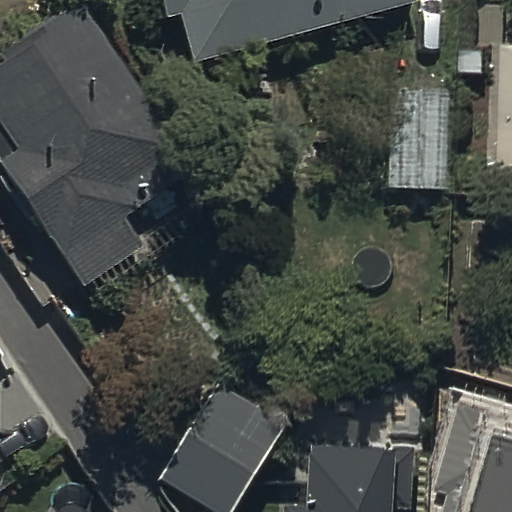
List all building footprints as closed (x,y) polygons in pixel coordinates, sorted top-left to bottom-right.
[(149,0),(157,26),(172,22),(188,78),(419,14),(414,0),(149,0)] [(80,21),(0,70),(0,145),(9,161),(0,167),(0,183),(72,301),(141,258),(120,224),(181,186),(80,21)] [(511,54),(501,54),(501,79),(488,79),(488,182),(511,182),(511,54)] [(446,96),(386,95),(383,196),(401,197),(400,223),(436,224),(437,198),(443,198),(446,96)] [(0,359),(0,477),(2,477),(0,474),(0,377),(8,372),(0,359)] [(200,511),(239,511),(290,430),(224,390),(163,489),(200,511)] [(413,451),(311,445),(308,508),(284,506),(283,511),(397,511),(397,510),(409,511),(413,451)]
